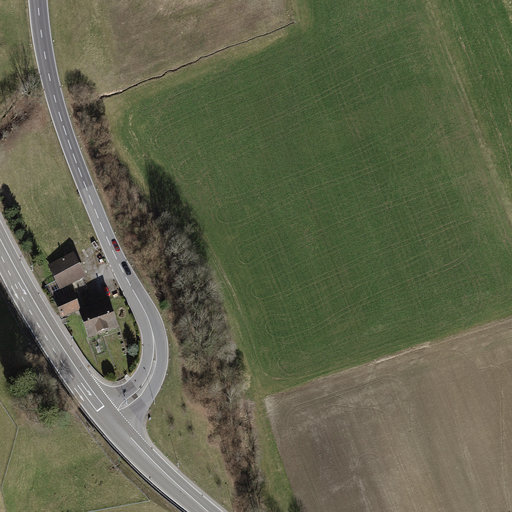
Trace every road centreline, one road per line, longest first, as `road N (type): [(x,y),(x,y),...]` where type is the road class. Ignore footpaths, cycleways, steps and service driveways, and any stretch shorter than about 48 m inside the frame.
road 1 (secondary): [(109,419),(148,381),(155,348),(59,114),(38,0)]
road 2 (track): [(511,211),(425,0)]
road 3 (secondary): [(109,419),(66,363),(0,240)]
road 4 (secondary): [(206,511),(109,419)]
